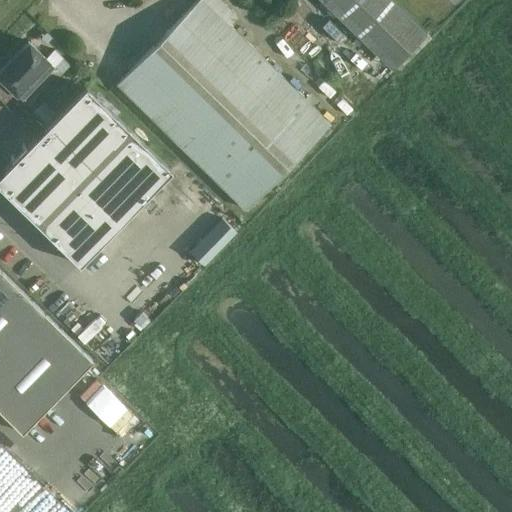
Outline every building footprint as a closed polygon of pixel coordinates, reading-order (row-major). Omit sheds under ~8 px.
[(203,0),(197,0),(116,83),(245,209),(329,123),(229,25),(203,0)] [(321,0),(392,68),(426,33),(392,0),(321,0)] [(84,41),(83,23),(72,23),(72,42),(84,41)] [(46,32),(39,39),(45,44),(51,38),(46,32)] [(48,61),(28,41),(0,70),(0,78),(16,94),(22,100),(31,90),(26,84),(48,61)] [(333,77),(348,69),(335,43),(320,50),(333,77)] [(359,75),(342,91),(356,105),(373,88),(359,75)] [(0,173),(0,187),(79,265),(171,170),(85,86),(0,173)] [(0,269),(0,411),(22,432),(92,360),(0,269)]
